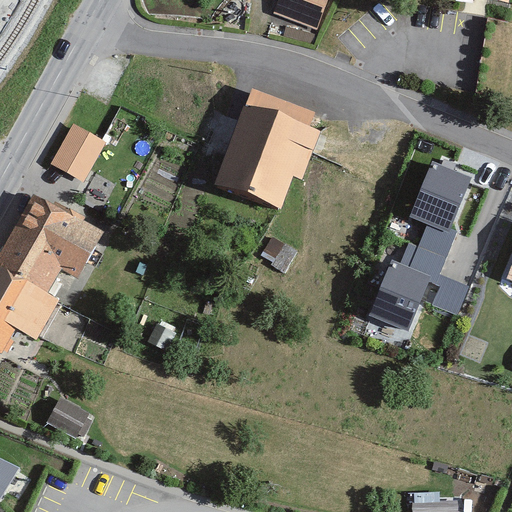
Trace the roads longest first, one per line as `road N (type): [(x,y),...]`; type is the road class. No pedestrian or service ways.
road 1 (residential): [(511,151),(250,52),(149,42),(86,22)]
road 2 (primary): [(86,22),(0,179)]
